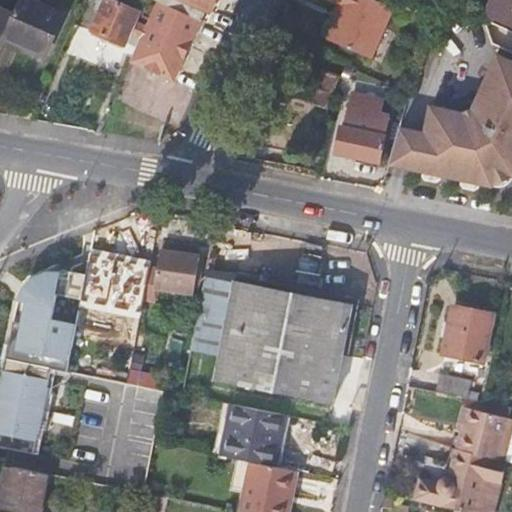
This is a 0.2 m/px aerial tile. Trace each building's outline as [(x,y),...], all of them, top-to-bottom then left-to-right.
[(65,14),(35,0),(18,0),(13,11),(3,35),(47,55),(65,14)] [(130,33),(143,38),(148,26),(135,21),(140,10),(115,0),(104,0),(91,29),(126,43),(130,33)] [(158,0),(160,1),(162,1),(201,19),(206,9),(209,11),(214,0),(158,0)] [(369,57),(392,6),(378,0),(333,0),(339,2),(335,11),(339,12),(327,38),(369,57)] [(511,0),(491,0),(485,16),(511,27),(511,0)] [(201,19),(162,1),(160,1),(158,6),(151,3),(145,16),(151,20),(148,26),(143,38),(134,58),(145,64),(143,67),(160,74),(161,71),(174,77),(184,57),(187,58),(194,42),(191,41),(201,19)] [(13,11),(0,5),(0,41),(3,35),(13,11)] [(511,178),(511,61),(505,58),(499,55),(475,110),(465,114),(432,108),(431,114),(425,143),(418,142),(413,171),(495,187),(511,178)] [(336,92),(343,75),(321,68),(309,102),(330,110),(336,92)] [(344,95),(336,92),(330,110),(329,113),(335,119),(344,95)] [(344,123),(339,153),(381,161),(390,114),(380,112),(383,98),(373,96),(373,99),(353,95),(349,124),(344,123)] [(400,130),(389,166),(413,171),(418,142),(425,143),(427,135),(400,130)] [(200,255),(163,248),(156,289),(193,296),(200,255)] [(89,295),(143,306),(150,267),(97,256),(89,295)] [(75,335),(77,323),(52,318),(57,293),(67,295),(71,276),(54,273),(31,282),(21,300),(13,338),(21,339),(14,371),(7,370),(4,384),(5,384),(0,406),(0,433),(2,434),(0,443),(0,445),(36,453),(40,433),(39,433),(49,386),(53,368),(55,358),(70,361),(75,335)] [(235,281),(207,275),(198,317),(204,319),(197,352),(221,357),(235,281)] [(86,279),(71,276),(67,295),(82,298),(86,279)] [(354,304),(235,281),(221,357),(216,380),(334,403),(354,304)] [(494,315),(454,307),(451,322),(446,321),(443,337),(448,338),(445,353),(485,360),(494,315)] [(21,339),(13,338),(7,370),(14,371),(21,339)] [(70,361),(55,358),(53,368),(68,371),(70,361)] [(99,366),(97,377),(128,384),(130,372),(99,366)] [(441,375),(437,392),(470,399),(473,381),(441,375)] [(234,404),(224,456),(252,462),(276,467),(286,415),(234,404)] [(417,506),(453,511),(480,511),(487,481),(501,483),(506,462),(497,461),(506,420),(463,411),(450,480),(446,482),(443,485),(442,489),(421,485),(417,506)] [(252,462),(241,511),(288,511),(291,502),(286,502),(292,470),(276,467),(252,462)] [(0,506),(29,511),(42,511),(50,475),(6,465),(0,495),(0,506)] [(495,511),(501,483),(487,481),(480,511),(495,511)]
